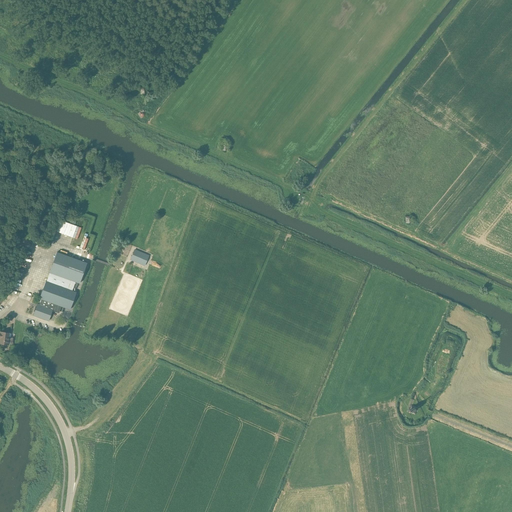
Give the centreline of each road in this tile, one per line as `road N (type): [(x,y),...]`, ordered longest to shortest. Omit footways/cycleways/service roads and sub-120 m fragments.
road 1 (track): [(464,0),(311,196)]
road 2 (tertiary): [(67,511),(72,472),(62,425),(47,401),(0,366)]
